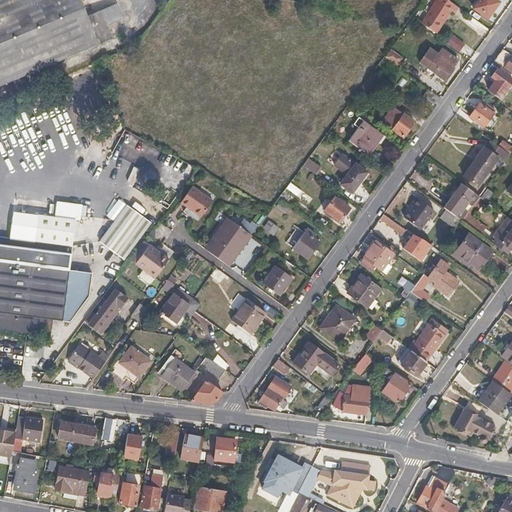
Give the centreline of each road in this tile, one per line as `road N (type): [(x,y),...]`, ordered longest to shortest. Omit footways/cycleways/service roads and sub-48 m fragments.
road 1 (residential): [(511,18),(223,417)]
road 2 (tertiary): [(223,417),(0,389)]
road 3 (residential): [(511,285),(396,445)]
road 4 (tertiary): [(396,445),(223,417)]
